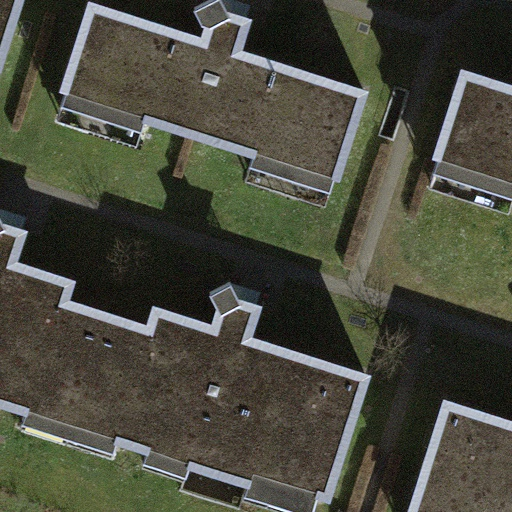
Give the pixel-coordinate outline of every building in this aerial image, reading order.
[(0,0),(0,49),(15,0),(0,0)] [(203,36),(95,2),(66,93),(332,176),(360,87),(238,49),(249,15),(230,9),(225,0),(199,0),(198,1),(208,21),(203,36)] [(511,79),(470,67),(440,162),(511,184),(511,79)] [(0,393),(74,417),(108,308),(69,296),(75,277),(22,261),(32,229),(11,223),(1,201),(0,201),(0,393)] [(74,417),(326,496),(368,373),(254,335),(264,304),(245,298),(231,278),(212,291),(221,323),(156,302),(150,322),(108,308),(74,417)] [(511,511),(511,420),(451,402),(415,511),(511,511)]
